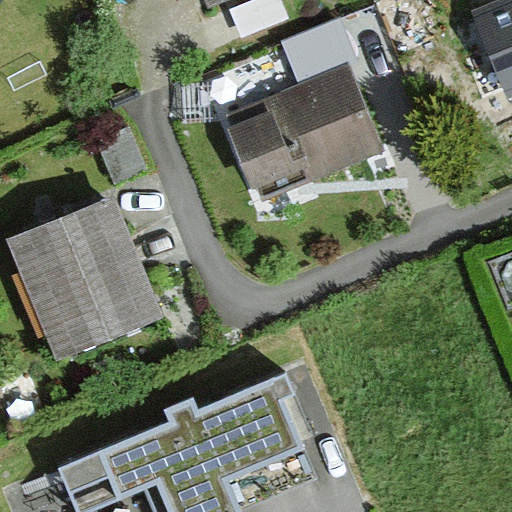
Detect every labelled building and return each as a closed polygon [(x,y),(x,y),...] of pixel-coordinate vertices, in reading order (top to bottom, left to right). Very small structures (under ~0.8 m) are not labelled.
[(199,0),(209,19),(251,0),(199,0)] [(511,0),(505,0),(451,25),(490,110),(511,100),(511,0)] [(223,130),(256,208),(384,153),(350,75),(223,130)] [(10,251),(61,366),(159,322),(108,208),(10,251)] [(92,511),(163,484),(174,511),(239,511),(229,484),(306,453),(279,387),(198,420),(194,408),(173,417),(178,430),(64,476),(78,511),(92,511)]
